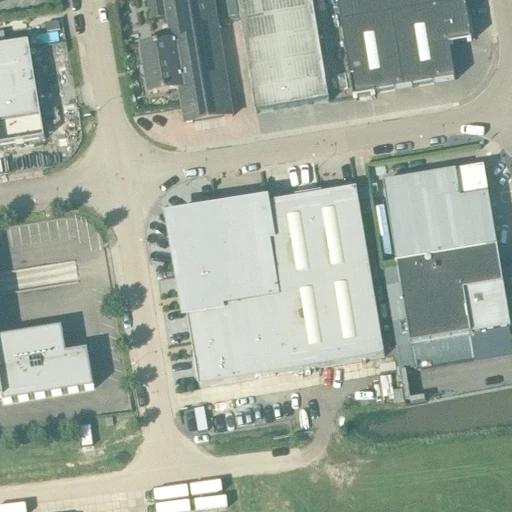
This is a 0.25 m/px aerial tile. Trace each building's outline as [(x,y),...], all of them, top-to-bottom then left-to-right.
[(146,0),(150,21),(168,18),(172,43),(180,90),(183,109),(185,126),(233,118),(230,98),(220,41),(213,0),(146,0)] [(237,0),(257,115),(330,103),(312,0),(237,0)] [(337,0),(341,24),(392,15),(464,3),(462,0),(337,0)] [(465,3),(464,3),(392,15),(405,90),(456,81),(450,46),(472,43),(465,3)] [(392,15),(341,24),(354,100),(375,96),(375,95),(405,90),(392,15)] [(172,43),(141,48),(149,95),(180,90),(172,43)] [(29,44),(0,48),(0,148),(45,141),(29,44)] [(456,173),(384,185),(397,265),(498,248),(484,168),(456,173)] [(283,299),(187,315),(194,357),(192,358),(197,382),(198,382),(200,389),(385,358),(357,191),(322,197),(321,195),(297,199),(297,201),(267,206),(283,299)] [(218,212),(183,218),(172,234),(178,269),(180,268),(187,315),(283,299),(267,206),(218,214),(218,212)] [(397,265),(382,268),(391,320),(400,372),(417,369),(417,371),(475,361),(471,336),(510,329),(511,329),(498,248),(397,265)] [(94,390),(88,352),(67,355),(62,329),(0,339),(0,400),(3,400),(4,405),(94,390)]
